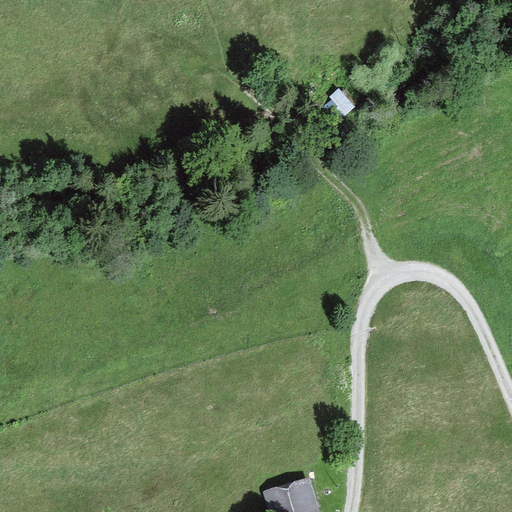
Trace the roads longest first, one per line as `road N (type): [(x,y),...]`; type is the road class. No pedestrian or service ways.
road 1 (track): [(511,395),(479,315),(434,273),(382,277),(355,329),(351,511)]
road 2 (track): [(382,277),(355,216),(223,72)]
road 3 (track): [(223,72),(98,0)]
